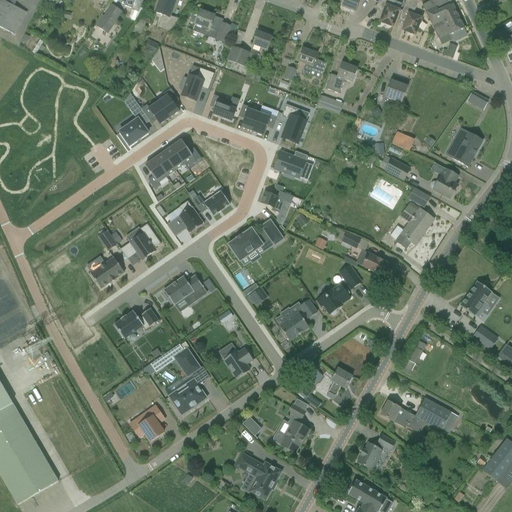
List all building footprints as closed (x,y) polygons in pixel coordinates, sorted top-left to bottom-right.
[(26,13),(14,7),(17,0),(0,0),(0,28),(15,36),(26,13)] [(125,7),(132,9),(138,12),(141,4),(142,4),(143,0),(126,0),(125,4),(124,6),(125,7)] [(175,3),(168,0),(160,0),(155,13),(162,16),(158,27),(170,32),(179,20),(170,17),(171,13),(172,13),(175,3)] [(344,0),(342,7),(355,13),(360,0),(344,0)] [(382,0),(378,4),(375,8),(379,13),(382,11),(384,11),(380,23),(393,28),(399,11),(393,8),(395,1),(391,0),(382,0)] [(421,21),(422,19),(415,17),(416,14),(414,14),(419,1),(416,0),(406,0),(403,10),(409,13),(402,31),(407,33),(410,35),(414,36),(415,36),(418,29),(423,22),(421,21)] [(464,29),(450,0),(433,0),(422,6),(439,41),(450,36),(464,29)] [(107,34),(108,35),(123,12),(112,5),(104,16),(102,15),(95,26),(102,31),(107,34)] [(193,32),(215,40),(215,41),(225,44),(231,27),(222,24),(223,20),(200,12),(195,25),(193,32)] [(267,51),(272,38),(258,33),(250,53),(264,58),(266,50),(267,51)] [(155,55),(159,46),(148,40),(143,50),(155,55)] [(447,52),(442,50),(441,54),(441,55),(450,58),(453,59),(456,48),(449,45),(447,52)] [(227,61),(234,64),(232,69),(243,73),(245,68),(246,68),(251,54),(239,50),(232,47),(227,61)] [(317,55),(303,50),(299,62),(306,65),(303,73),(309,75),(311,71),(322,75),(326,64),(315,61),(317,55)] [(340,95),(344,81),(352,84),(357,70),(343,64),(338,77),(331,75),(325,89),(340,95)] [(284,79),(292,82),(296,70),(288,68),(284,79)] [(208,91),(214,74),(200,69),(197,79),(189,76),(188,80),(184,79),(181,88),(184,89),(181,97),(196,102),(202,88),(208,91)] [(407,88),(391,82),(385,98),(393,101),(390,111),(398,113),(401,104),(402,104),(407,88)] [(165,98),(158,103),(170,119),(180,112),(174,105),(179,101),(171,90),(163,95),(165,98)] [(124,103),(129,109),(137,104),(130,94),(124,103)] [(214,96),(209,107),(215,109),(213,115),(232,122),(236,111),(228,108),(231,102),(214,96)] [(340,115),(344,104),(321,96),(317,107),(340,115)] [(170,119),(158,103),(149,109),(147,106),(141,110),(145,115),(150,122),(152,125),(156,121),(160,126),(170,119)] [(298,117),(301,111),(286,105),(282,117),(289,120),(282,139),(298,145),(307,120),(298,117)] [(252,133),(259,114),(249,110),(250,108),(243,106),(239,118),(244,120),(241,129),(252,133)] [(259,114),(252,133),(263,137),(267,128),(272,130),(277,119),(270,116),(269,118),(259,114)] [(145,115),(119,133),(130,147),(148,134),(143,127),(150,122),(145,115)] [(315,151),(325,159),(342,136),(332,128),(315,151)] [(391,144),(411,152),(416,139),(396,132),(391,144)] [(447,156),(468,168),(482,142),(468,134),(462,145),(455,142),(447,156)] [(435,142),(429,138),(425,144),(431,148),(435,142)] [(185,165),(193,159),(194,159),(196,162),(201,158),(194,149),(189,152),(182,141),(172,148),(185,165)] [(172,148),(164,154),(176,172),(185,165),(172,148)] [(385,155),(384,148),(372,149),(373,156),(385,155)] [(293,158),(281,153),(275,170),(299,179),(308,157),(296,152),(293,158)] [(167,178),(176,172),(164,154),(155,160),(167,178)] [(364,163),(370,166),(374,158),(367,155),(364,163)] [(309,157),(307,163),(313,165),(316,159),(309,157)] [(167,178),(155,160),(146,167),(153,178),(148,181),(155,191),(160,187),(159,184),(167,178)] [(376,160),(373,166),(404,182),(410,170),(391,160),(388,166),(376,160)] [(444,169),(441,177),(437,183),(436,182),(433,182),(431,183),(430,185),(430,187),(432,189),(433,190),(441,195),(450,200),(458,186),(454,184),(458,177),(449,172),(444,169)] [(413,189),(408,200),(424,209),(430,198),(413,189)] [(213,217),(230,205),(221,192),(204,204),(199,196),(193,201),(202,214),(208,210),(213,217)] [(265,193),(261,204),(273,208),(272,211),(279,214),(284,202),(291,205),(294,198),(280,192),(278,198),(265,193)] [(167,226),(175,238),(187,230),(189,234),(189,235),(204,224),(203,224),(192,209),(193,208),(192,208),(188,202),(180,208),(184,214),(167,226)] [(424,234),(434,221),(420,210),(418,213),(409,207),(401,217),(410,224),(396,242),(406,249),(410,243),(415,246),(414,245),(423,233),(424,234)] [(283,227),(286,218),(279,215),(277,221),(283,227)] [(301,216),(297,219),(296,219),(300,224),(305,220),(302,215),(301,216)] [(270,221),(262,227),(275,246),(284,240),(270,221)] [(130,244),(121,250),(128,260),(137,254),(142,261),(156,251),(154,249),(160,245),(147,226),(140,231),(138,229),(126,238),(130,244)] [(237,240),(228,246),(240,263),(263,246),(267,242),(261,233),(256,237),(252,230),(243,236),(242,235),(237,239),(237,240)] [(107,232),(99,238),(108,252),(117,246),(111,237),(107,232)] [(111,237),(117,246),(122,242),(116,233),(111,237)] [(357,249),(360,242),(346,235),(342,242),(357,249)] [(314,247),(323,251),(327,243),(318,239),(314,247)] [(394,267),(368,255),(362,251),(356,264),(362,267),(388,279),(394,267)] [(111,283),(112,284),(118,280),(117,279),(125,273),(115,258),(92,274),(102,289),(111,283)] [(361,283),(350,267),(340,274),(351,290),(361,283)] [(203,287),(196,277),(195,276),(195,277),(187,282),(184,278),(184,277),(183,278),(165,291),(164,291),(164,292),(165,293),(164,294),(168,299),(169,298),(174,306),(175,306),(185,299),(190,306),(207,294),(203,288),(203,287)] [(207,289),(213,285),(209,280),(208,280),(204,284),(207,289)] [(460,305),(459,305),(459,306),(473,317),(474,316),(477,319),(487,305),(484,303),(491,294),(491,293),(477,282),(477,283),(460,305)] [(323,307),(330,316),(331,315),(333,316),(337,313),(337,311),(343,307),(342,305),(350,299),(341,285),(332,291),(317,301),(321,308),(323,307)] [(249,297),(253,303),(265,295),(261,289),(249,297)] [(280,327),(290,342),(309,329),(304,321),(308,318),(309,320),(317,314),(308,301),(300,307),(304,312),(300,315),(299,314),(280,327)] [(122,321),(114,326),(124,340),(143,327),(146,331),(150,327),(150,328),(159,322),(150,310),(142,316),(143,317),(139,320),(133,312),(126,317),(121,320),(122,321)] [(221,317),(226,323),(233,318),(229,311),(221,317)] [(498,340),(492,335),(484,346),(490,351),(498,340)] [(405,369),(412,373),(425,344),(418,341),(405,369)] [(187,378),(201,369),(187,349),(183,351),(179,345),(149,365),(155,374),(175,361),(187,378)] [(511,351),(506,347),(499,357),(511,366),(511,351)] [(224,361),(237,380),(250,371),(246,365),(253,361),(245,349),(238,354),(237,352),(224,361)] [(296,391),(306,399),(323,377),(313,369),(296,391)] [(329,393),(336,397),(336,396),(341,387),(345,390),(352,378),(338,370),(331,382),(334,384),(329,393)] [(169,398),(182,416),(182,415),(191,409),(191,408),(192,407),(195,405),(196,405),(197,406),(206,399),(207,399),(194,380),(169,398)] [(0,474),(18,506),(58,483),(13,405),(0,383),(0,474)] [(416,418),(426,424),(442,432),(448,435),(458,418),(425,399),(415,417),(416,418)] [(320,404),(314,400),(310,405),(316,410),(320,404)] [(381,416),(394,423),(403,428),(404,427),(420,435),(426,424),(416,418),(415,417),(388,402),(381,416)] [(302,420),(306,413),(293,406),(289,413),(302,420)] [(145,435),(151,443),(164,434),(157,424),(164,419),(156,407),(141,417),(145,422),(134,430),(139,438),(145,435)] [(262,430),(249,418),(242,425),(255,437),(262,430)] [(274,442),(296,455),(304,439),(306,440),(310,431),(294,422),(285,437),(279,434),(276,434),(273,439),(274,442)] [(384,449),(390,453),(395,444),(382,436),(377,444),(378,445),(376,448),(368,444),(364,451),(361,456),(357,463),(372,471),(383,452),(382,451),(384,449)] [(511,482),(511,443),(507,440),(483,472),(498,483),(506,490),(511,482)] [(250,493),(265,501),(271,490),(273,490),(273,489),(272,489),(274,485),(275,486),(276,485),(274,484),(281,473),(266,464),(264,467),(242,455),(236,467),(249,474),(240,490),(249,495),(250,493)] [(487,461),(482,457),(477,464),(483,468),(487,461)] [(187,475),(182,482),(189,486),(193,479),(187,475)] [(388,511),(393,504),(387,500),(387,499),(375,493),(376,491),(369,487),(368,488),(356,481),(348,495),(363,504),(361,509),(359,508),(356,511),(388,511)]
